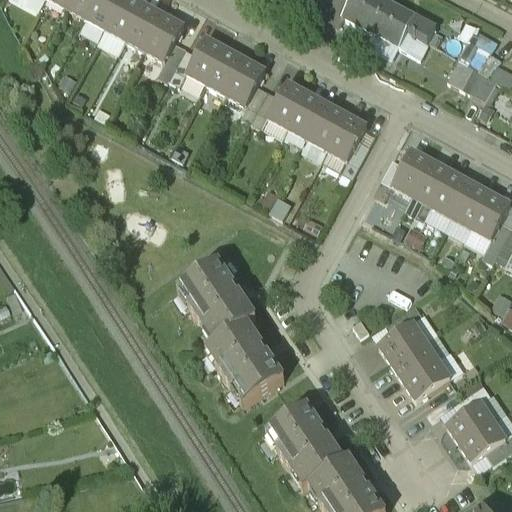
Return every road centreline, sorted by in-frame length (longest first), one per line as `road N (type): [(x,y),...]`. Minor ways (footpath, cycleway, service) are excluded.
road 1 (residential): [(408,108),(313,296),(330,344),(420,478)]
road 2 (track): [(161,511),(0,262)]
road 3 (residential): [(408,108),(209,0)]
